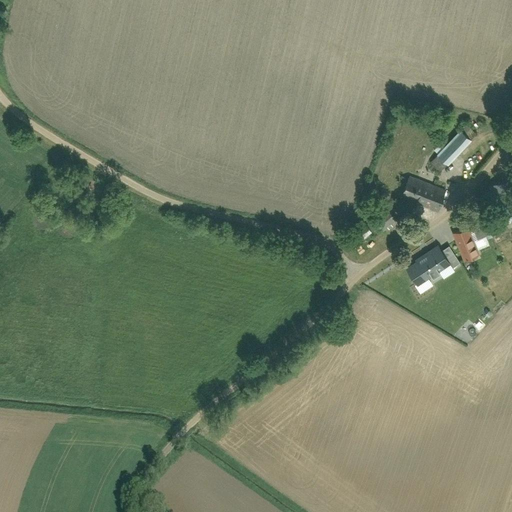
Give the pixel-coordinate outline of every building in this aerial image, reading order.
[(470,138),(460,129),(431,161),(441,170),(470,138)] [(446,188),(410,175),(402,196),(438,209),(446,188)] [(390,212),(376,222),(383,230),(396,220),(390,212)] [(467,225),(452,231),(463,258),(478,252),(473,240),(469,230),(467,225)] [(469,230),(473,240),(491,232),(489,227),(483,229),(481,225),(469,230)] [(367,226),(357,233),(361,239),(371,232),(367,226)] [(436,245),(404,266),(417,284),(448,263),(440,251),(436,245)] [(451,266),(458,261),(448,246),(440,251),(448,263),(451,266)]
